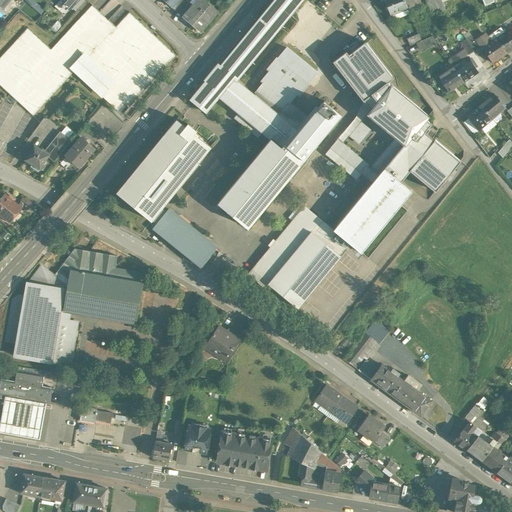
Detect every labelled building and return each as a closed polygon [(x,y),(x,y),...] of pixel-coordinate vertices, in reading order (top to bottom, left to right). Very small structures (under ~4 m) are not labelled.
[(8,0),(0,0),(0,7),(2,9),(8,0)] [(92,5),(51,49),(27,27),(0,56),(0,86),(9,95),(9,94),(9,95),(5,99),(12,106),(16,101),(33,117),(74,72),(121,116),(176,56),(128,12),(115,26),(108,20),(121,6),(115,0),(110,0),(99,12),(92,5)] [(38,6),(31,0),(30,0),(27,3),(35,10),(38,6)] [(62,0),(59,0),(54,6),(59,11),(65,5),(62,3),(64,1),(62,0)] [(62,0),(64,1),(62,3),(65,5),(69,9),(71,7),(77,0),(62,0)] [(82,0),(77,0),(71,7),(75,11),(84,2),(82,0)] [(183,0),(177,0),(171,7),(176,12),(185,1),(183,0)] [(198,0),(190,9),(183,18),(199,31),(216,11),(203,0),(198,0)] [(254,96),(235,81),(301,0),(274,0),(220,67),(217,65),(218,66),(206,80),(205,80),(206,81),(190,100),(190,99),(189,100),(205,113),(206,112),(218,97),(239,114),(235,119),(256,137),(261,131),(270,139),(282,148),(296,131),(254,96)] [(324,11),(333,0),(321,0),(318,5),(324,11)] [(403,0),(383,0),(390,16),(407,9),(403,0)] [(420,3),(418,0),(403,0),(407,9),(420,3)] [(432,0),(427,0),(425,1),(430,12),(437,9),(432,0)] [(445,11),(440,0),(432,0),(437,9),(438,13),(445,11)] [(184,3),(176,12),(183,18),(190,9),(184,3)] [(511,49),(511,30),(511,29),(497,39),(506,53),(511,49)] [(417,34),(406,39),(409,46),(417,43),(420,42),(417,34)] [(484,34),(476,40),(482,49),(490,43),(484,34)] [(420,42),(417,43),(420,50),(436,43),(432,36),(420,42)] [(478,48),(471,36),(466,40),(473,51),(478,48)] [(506,53),(497,39),(490,43),(482,49),(491,63),(506,53)] [(473,51),(466,40),(460,44),(467,55),(473,51)] [(398,151),(383,169),(400,183),(409,171),(435,192),(460,161),(434,140),(433,140),(431,139),(434,136),(428,131),(426,134),(424,133),(431,124),(426,120),(428,117),(387,83),(393,79),(365,42),(351,53),(353,55),(350,57),(346,52),(332,62),(363,102),(363,101),(370,110),(366,115),(403,145),(398,151)] [(460,53),(448,61),(453,68),(465,60),(460,53)] [(308,84),(276,58),(267,69),(269,71),(261,81),(263,83),(255,93),(256,93),(254,96),(296,131),(306,119),(297,111),(298,110),(289,103),(296,94),(299,96),(308,84)] [(465,60),(453,68),(462,82),(477,73),(468,58),(465,60)] [(453,68),(438,78),(448,92),(462,82),(453,68)] [(493,95),(480,106),(491,119),(504,108),(493,95)] [(323,102),(318,108),(315,106),(315,107),(306,119),(296,131),(282,148),(270,139),(269,140),(270,140),(219,203),(218,202),(217,204),(247,228),(303,159),(311,149),(311,150),(312,149),(311,149),(339,115),(339,116),(340,115),(323,101),(323,102)] [(480,106),(467,118),(478,131),(491,119),(480,106)] [(196,131),(187,124),(185,127),(176,120),(163,136),(197,163),(210,148),(194,134),(196,131)] [(96,129),(87,121),(82,127),(92,134),(96,129)] [(359,122),(348,135),(358,143),(369,130),(359,122)] [(71,141),(60,132),(51,143),(62,152),(71,141)] [(163,137),(118,193),(117,193),(151,221),(160,210),(197,163),(163,136),(163,137)] [(81,137),(73,146),(74,147),(65,156),(66,157),(68,155),(73,159),(71,161),(71,162),(78,167),(94,149),(81,137)] [(329,147),(360,173),(366,166),(368,163),(336,138),(329,147)] [(511,143),(509,140),(499,152),(503,157),(511,146),(511,143)] [(62,152),(51,143),(43,152),(49,155),(47,157),(53,162),(62,152)] [(390,144),(369,169),(378,176),(383,169),(398,151),(390,144)] [(43,152),(34,146),(25,160),(32,165),(30,167),(38,171),(39,169),(39,170),(47,157),(49,155),(43,152)] [(66,157),(59,164),(65,169),(71,162),(71,161),(66,157)] [(369,169),(366,166),(360,173),(372,183),(378,176),(369,169)] [(372,183),(336,227),(333,230),(349,244),(361,253),(363,250),(411,192),(400,183),(383,169),(378,176),(372,183)] [(4,196),(0,200),(0,214),(10,222),(21,210),(11,202),(12,202),(4,196)] [(304,206),(247,275),(248,275),(256,282),(264,289),(268,285),(267,284),(311,232),(321,220),(304,206)] [(160,210),(151,221),(156,225),(165,214),(160,210)] [(156,225),(153,229),(200,267),(216,248),(169,210),(165,214),(156,225)] [(333,230),(321,220),(311,232),(340,256),(349,244),(333,230)] [(311,232),(267,284),(268,285),(288,301),(297,309),(297,308),(340,256),(340,257),(340,256),(311,232)] [(116,256),(74,249),(57,271),(58,272),(68,279),(70,271),(142,283),(144,273),(115,269),(116,265),(115,265),(116,256)] [(54,276),(41,266),(32,279),(31,284),(64,290),(51,362),(51,363),(69,366),(77,322),(67,321),(68,313),(63,312),(68,279),(58,272),(54,276)] [(142,283),(70,271),(68,279),(63,312),(68,313),(135,324),(143,283),(142,283)] [(256,282),(248,275),(247,275),(244,279),(252,286),(256,282)] [(31,284),(27,283),(24,297),(16,343),(14,357),(51,363),(51,362),(64,290),(31,284)] [(24,297),(18,296),(13,300),(5,341),(16,343),(24,297)] [(288,301),(284,306),(293,313),(297,309),(288,301)] [(375,320),(344,361),(358,371),(366,361),(367,361),(390,331),(375,320)] [(224,335),(217,329),(204,348),(224,362),(239,341),(226,332),(224,335)] [(367,361),(366,361),(358,371),(371,380),(378,369),(367,361)] [(390,372),(381,365),(378,369),(371,380),(386,392),(397,377),(399,375),(392,370),(390,372)] [(43,377),(16,372),(15,382),(42,387),(43,377)] [(421,386),(408,376),(404,382),(411,387),(417,391),(421,386)] [(404,382),(397,377),(386,392),(400,402),(411,387),(404,382)] [(15,382),(1,380),(0,383),(0,397),(4,399),(45,406),(49,406),(52,388),(42,387),(15,382)] [(341,397),(326,386),(315,401),(330,412),(341,397)] [(417,391),(411,387),(400,402),(420,416),(427,407),(431,402),(417,391)] [(357,407),(341,397),(330,412),(346,423),(357,407)] [(45,406),(4,399),(0,422),(0,432),(39,439),(45,406)] [(112,414),(96,411),(96,409),(81,407),(79,421),(94,423),(94,421),(110,424),(112,414)] [(427,407),(420,416),(427,421),(433,412),(427,407)] [(143,415),(115,411),(115,417),(120,418),(120,421),(129,423),(130,418),(142,420),(143,415)] [(385,428),(368,416),(358,430),(375,442),(382,432),(385,428)] [(488,424),(480,417),(476,422),(484,428),(488,424)] [(484,428),(476,422),(474,426),(476,428),(469,436),(475,440),(478,436),(484,428)] [(470,423),(455,442),(467,450),(475,440),(469,436),(476,428),(474,426),(470,423)] [(210,429),(188,426),(184,449),(192,451),(192,452),(198,453),(198,452),(206,453),(210,429)] [(300,435),(293,428),(291,430),(284,444),(293,449),(300,435)] [(236,436),(235,433),(222,431),(217,462),(226,463),(226,464),(231,465),(232,464),(251,468),(251,469),(257,470),(257,469),(266,470),(269,454),(271,442),(271,440),(258,437),(256,439),(256,440),(236,437),(236,436)] [(382,432),(375,442),(383,448),(390,438),(382,432)] [(501,437),(496,433),(491,439),(493,440),(489,445),(493,447),(501,437)] [(320,451),(300,435),(293,449),(289,456),(301,463),(299,476),(302,477),(310,478),(312,468),(315,461),(316,461),(320,451)] [(475,440),(467,450),(482,461),(493,447),(489,445),(478,436),(475,440)] [(506,440),(501,437),(493,447),(496,450),(500,445),(501,446),(506,440)] [(158,442),(155,441),(152,458),(169,461),(172,444),(158,442)] [(277,444),(271,442),(269,454),(275,455),(277,444)] [(496,450),(493,447),(482,461),(498,472),(508,459),(496,450)] [(341,470),(320,451),(316,461),(326,466),(325,471),(340,474),(341,470)] [(508,459),(498,472),(511,482),(511,480),(511,459),(509,458),(508,459)] [(340,474),(325,471),(323,480),(322,490),(337,492),(340,474)] [(378,483),(365,472),(362,474),(355,481),(375,499),(378,483)] [(43,478),(23,474),(19,493),(39,497),(43,478)] [(310,478),(302,477),(300,486),(322,490),(323,480),(310,478)] [(65,482),(45,478),(42,497),(61,501),(65,482)] [(468,484),(461,482),(462,481),(453,479),(451,491),(454,492),(453,498),(457,499),(454,511),(473,511),(475,503),(476,503),(478,503),(479,502),(479,501),(480,499),(480,498),(479,497),(478,496),(472,495),(474,486),(467,485),(468,484)] [(389,485),(378,483),(375,499),(386,501),(389,485)] [(106,489),(76,484),(73,502),(85,504),(91,505),(103,507),(106,489)] [(400,487),(389,485),(386,501),(397,503),(400,487)] [(17,511),(20,506),(5,499),(2,506),(2,510),(4,511),(17,511)] [(85,504),(73,502),(71,511),(81,511),(82,510),(84,510),(85,504)]
